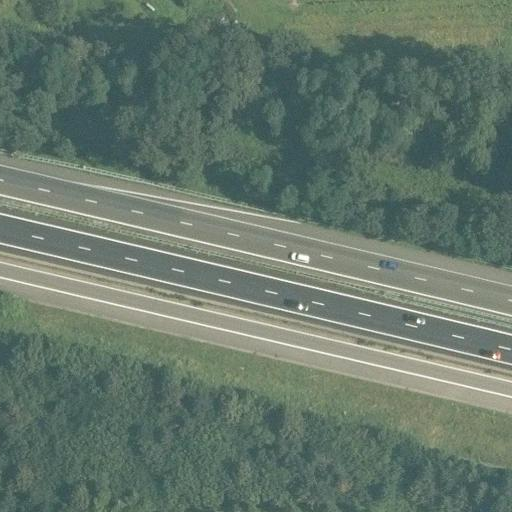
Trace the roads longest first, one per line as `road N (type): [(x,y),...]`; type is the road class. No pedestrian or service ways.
road 1 (motorway): [(0,230),(511,352)]
road 2 (motorway): [(511,302),(0,182)]
road 3 (motorway): [(0,271),(511,390)]
